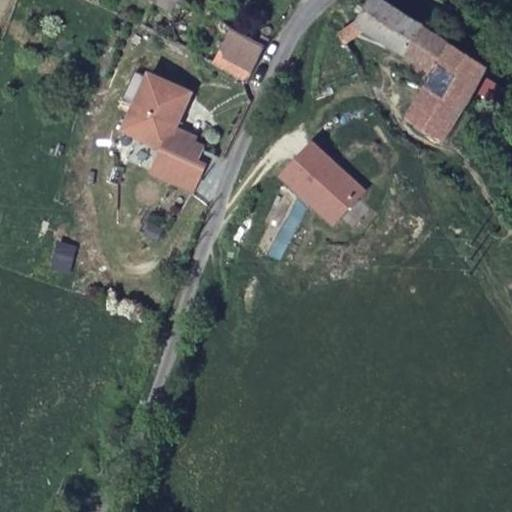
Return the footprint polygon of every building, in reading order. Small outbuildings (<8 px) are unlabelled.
[(152,0),(174,12),(180,1),(177,0),(152,0)] [(427,29),(376,0),(374,0),(356,26),(362,31),(404,59),(427,29)] [(339,38),(343,44),(362,31),(356,26),(339,38)] [(404,59),(422,86),(430,77),(452,44),(427,29),(404,59)] [(257,45),(231,30),(213,68),(246,86),(263,49),(257,45)] [(257,45),(263,49),(267,43),(260,38),(257,45)] [(403,117),(443,142),(461,114),(490,70),(452,44),(430,77),(422,86),(403,117)] [(153,172),(194,191),(204,170),(193,164),(200,148),(173,132),(190,94),(149,76),(121,130),(161,151),(153,172)] [(362,193),(311,147),(282,179),(333,225),(362,193)]
